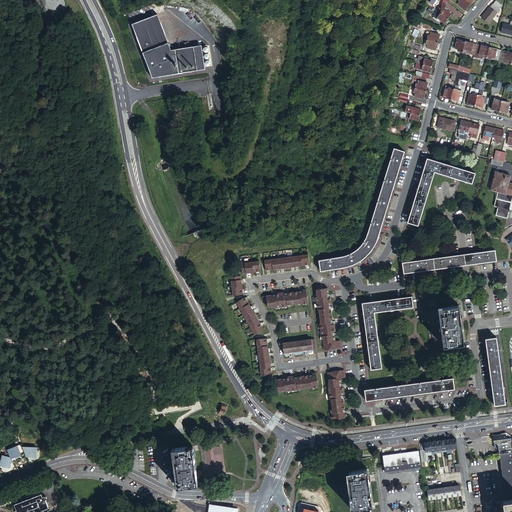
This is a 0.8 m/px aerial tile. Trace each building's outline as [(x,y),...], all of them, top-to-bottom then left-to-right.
[(470,3),(465,0),(458,0),(459,1),(457,4),(465,10),(470,3)] [(437,10),(448,17),(451,13),(444,8),(447,4),(443,1),(437,10)] [(490,7),(482,17),(489,23),(500,9),(502,5),(496,1),(493,4),(491,7),(490,7)] [(437,10),(434,13),(435,14),(433,17),(439,21),(440,19),(445,22),(448,17),(437,10)] [(157,14),(133,24),(153,77),(206,68),(202,45),(171,50),(157,14)] [(511,20),(510,24),(503,22),(501,31),(511,33),(511,20)] [(427,38),(437,41),(439,33),(426,30),(425,35),(427,35),(427,38)] [(435,49),(437,41),(427,38),(425,43),(427,43),(426,47),(435,49)] [(462,50),(465,40),(458,38),(456,47),(452,46),(451,49),(458,51),(458,49),(462,50)] [(413,41),(410,40),(408,46),(419,48),(420,44),(413,42),(413,41)] [(473,42),(465,40),(462,50),(472,53),(475,53),(477,44),(477,43),(473,42)] [(489,46),(477,43),(477,44),(475,53),(474,55),(482,57),(482,55),(487,56),(489,46)] [(501,49),(489,46),(487,56),(498,59),(501,49)] [(511,56),(511,51),(501,49),(498,59),(498,61),(506,63),(506,61),(511,62),(511,56)] [(417,62),(431,65),(433,60),(428,59),(429,56),(425,56),(425,57),(418,55),(417,58),(417,62)] [(430,70),(431,65),(417,62),(416,61),(414,67),(430,70)] [(458,84),(459,78),(467,80),(469,73),(458,71),(455,83),(458,84)] [(416,83),(415,87),(425,89),(427,81),(425,80),(426,77),(415,74),(414,77),(415,78),(414,82),(416,83)] [(443,96),(450,98),(453,87),(449,86),(449,85),(445,84),(443,96)] [(478,93),(475,104),(482,106),(485,95),(482,94),(483,93),(483,89),(484,85),(481,84),(478,93)] [(425,89),(415,87),(413,92),(415,92),(415,95),(423,97),(425,89)] [(453,87),(450,98),(458,100),(461,89),(453,87)] [(467,102),(475,104),(478,93),(473,92),(473,94),(469,93),(467,102)] [(499,110),(502,99),(497,98),(497,100),(494,99),(491,108),(499,110)] [(509,101),(502,99),(499,110),(506,112),(509,101)] [(411,111),(419,114),(421,108),(407,104),(405,109),(411,111)] [(394,108),(392,107),(390,119),(397,121),(398,118),(397,117),(398,115),(401,116),(401,117),(403,117),(404,110),(403,109),(403,110),(394,108)] [(418,120),(419,114),(411,111),(404,110),(403,117),(406,118),(407,117),(408,117),(418,120)] [(455,120),(440,116),(437,126),(453,129),(455,120)] [(469,129),(471,121),(462,118),(459,131),(461,132),(464,132),(465,128),(469,129)] [(479,123),(471,121),(469,129),(471,130),(471,134),(476,135),(479,123)] [(489,134),(493,135),(495,127),(486,124),(483,137),(488,138),(489,134)] [(229,128),(227,126),(221,130),(219,128),(211,133),(214,140),(214,141),(233,135),(229,128)] [(495,127),(493,135),(494,136),(496,136),(496,139),(500,140),(503,129),(495,127)] [(467,138),(469,129),(465,128),(464,132),(461,132),(459,131),(458,134),(459,136),(467,138)] [(414,131),(406,129),(405,132),(408,133),(407,136),(412,137),(414,131)] [(438,137),(436,144),(449,147),(451,137),(446,136),(446,139),(438,137)] [(460,142),(453,140),(451,148),(459,149),(460,143),(460,142)] [(404,150),(394,147),(366,235),(361,244),(358,248),(353,251),(338,256),(319,259),(321,270),(351,264),(358,261),(368,253),(372,247),(377,236),(404,150)] [(427,157),(421,177),(422,177),(419,188),(418,187),(413,203),(414,204),(411,214),(410,213),(407,222),(418,225),(435,170),(453,176),(454,175),(464,178),(464,179),(472,182),(475,171),(427,157)] [(498,191),(511,193),(511,182),(509,181),(511,174),(496,170),(491,189),(498,191)] [(508,216),(511,200),(511,193),(498,191),(494,205),(498,206),(496,214),(508,216)] [(494,249),(475,251),(477,262),(496,259),(494,249)] [(477,262),(475,251),(452,254),(454,265),(477,262)] [(309,262),(308,254),(264,260),(265,268),(309,262)] [(454,265),(452,254),(402,261),(403,272),(454,265)] [(242,273),(246,273),(246,270),(260,269),(259,261),(248,262),(248,261),(240,262),(242,273)] [(233,295),(241,294),(239,280),(241,279),(241,275),(229,277),(230,285),(232,284),(233,295)] [(322,285),(315,285),(317,297),(316,297),(318,309),(319,309),(321,323),(320,324),(322,336),(323,336),(325,347),(330,346),(331,349),(339,348),(339,345),(340,345),(339,341),(335,341),(335,336),(333,337),(332,332),(335,332),(334,324),(331,324),(330,320),(332,320),(331,310),(329,310),(328,306),(331,305),(330,297),(327,298),(326,293),(328,293),(328,288),(327,288),(322,289),(322,285)] [(308,303),(306,289),(302,289),(302,292),(298,293),(298,291),(288,293),(288,294),(283,295),(283,292),(275,293),(276,296),(271,297),(271,295),(262,296),(262,298),(264,301),(267,301),(268,307),(275,306),(275,308),(287,306),(287,304),(302,302),(302,303),(308,303)] [(362,302),(365,321),(366,321),(367,332),(366,332),(368,349),(369,349),(371,360),(370,360),(371,368),(382,367),(374,312),(394,309),(394,307),(405,306),(405,307),(413,306),(412,295),(362,302)] [(245,297),(244,298),(262,330),(264,329),(259,320),(259,318),(256,313),(255,313),(245,297)] [(262,330),(244,298),(237,302),(256,334),(262,330)] [(459,325),(461,325),(458,304),(442,306),(442,304),(438,305),(438,307),(440,307),(444,339),(461,336),(459,325)] [(463,342),(461,325),(459,325),(461,336),(444,339),(440,307),(438,307),(443,345),(463,342)] [(486,338),(487,346),(488,346),(489,357),(488,357),(490,373),(492,373),(493,384),(492,384),(495,404),(505,402),(496,337),(486,338)] [(316,348),(315,338),(283,343),(285,354),(287,356),(290,355),(290,352),(293,352),(294,353),(296,354),(302,354),(304,351),(304,350),(308,350),(308,353),(312,352),(314,350),(313,349),(316,348)] [(270,375),(265,339),(258,340),(262,376),(270,375)] [(341,378),(344,377),(344,372),(343,372),(343,369),(334,370),(335,374),(329,375),(331,386),(329,386),(331,399),(332,398),(334,413),(333,413),(334,419),(348,417),(348,414),(344,414),(344,410),(346,409),(344,399),(342,400),(342,395),(345,394),(344,387),(341,387),(340,383),(342,382),(341,378)] [(282,379),(277,379),(279,391),(286,390),(286,391),(298,389),(298,388),(313,386),(313,387),(319,386),(317,372),(313,373),(313,376),(309,377),(309,375),(298,376),(299,378),(294,379),(294,376),(287,377),(287,380),(283,380),(282,379)] [(455,387),(453,377),(364,388),(366,399),(455,387)] [(504,432),(499,433),(501,448),(504,447),(511,445),(511,435),(511,436),(508,437),(508,435),(505,433),(504,434),(504,432)] [(501,448),(499,433),(493,434),(491,434),(493,447),(494,446),(497,448),(501,448)] [(422,449),(420,449),(422,465),(428,464),(427,454),(427,453),(428,453),(428,454),(431,453),(431,451),(432,450),(430,440),(421,442),(422,449)] [(22,457),(27,455),(23,446),(22,443),(8,449),(9,452),(13,461),(17,459),(22,457)] [(192,445),(172,448),(177,486),(197,483),(192,445)] [(23,446),(27,455),(36,455),(36,446),(23,446)] [(400,452),(382,454),(384,466),(420,461),(419,450),(407,451),(406,449),(400,450),(400,452)] [(10,462),(13,461),(9,452),(9,453),(8,453),(8,455),(3,454),(0,463),(0,464),(9,467),(10,462)] [(511,511),(511,452),(499,454),(499,456),(506,499),(495,501),(496,511),(511,511)] [(420,461),(384,466),(384,471),(386,472),(387,473),(401,471),(403,469),(405,470),(419,468),(421,465),(420,461)] [(359,468),(348,470),(353,502),(370,499),(368,488),(370,488),(368,474),(367,467),(362,468),(362,469),(359,469),(359,468)] [(352,507),(372,504),(370,488),(368,488),(370,499),(353,502),(348,470),(347,470),(352,507)] [(372,504),(352,507),(353,510),(374,508),(370,473),(368,474),(370,488),(372,504)] [(36,496),(18,503),(21,511),(37,511),(43,510),(45,509),(50,507),(47,498),(48,498),(48,497),(48,496),(48,495),(47,494),(46,495),(45,495),(43,496),(37,498),(36,496)] [(301,502),(299,511),(319,511),(321,507),(301,502)]
